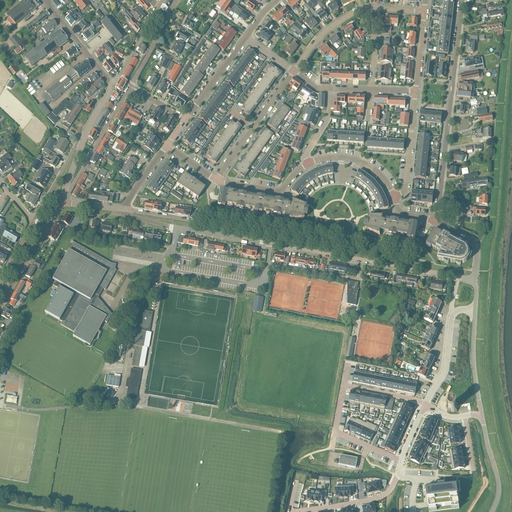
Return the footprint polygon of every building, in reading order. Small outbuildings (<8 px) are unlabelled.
[(40,5),(36,0),(28,0),(29,1),(26,3),(23,0),(22,0),(6,13),(9,17),(6,19),(13,27),(40,5)] [(72,0),(81,12),(89,5),(84,0),(72,0)] [(136,0),(143,7),(140,10),(142,12),(145,10),(146,10),(149,7),(147,4),(151,1),(150,0),(136,0)] [(166,12),(172,1),(170,0),(165,0),(162,6),(162,5),(160,9),(166,12)] [(224,0),(220,0),(216,6),(221,9),(220,10),(227,15),(230,12),(233,14),(235,12),(240,15),(238,17),(244,22),(248,16),(242,12),(237,9),(238,8),(234,5),(227,0),(226,1),(224,0)] [(252,11),(256,6),(248,0),(242,0),(240,2),(246,6),(252,11)] [(299,8),(296,5),(292,0),(287,4),(292,9),(293,10),(295,8),(297,10),(299,13),(301,11),(299,8)] [(338,3),(336,0),(329,0),(332,3),(327,6),(332,13),(339,9),(336,5),(338,3)] [(317,3),(317,4),(320,8),(315,13),(321,21),(327,17),(321,9),(324,7),(320,1),(317,3)] [(278,12),(283,18),(284,18),(285,17),(289,13),(284,8),(278,12)] [(499,10),(499,8),(495,9),(496,10),(488,12),(490,18),(500,15),(501,17),(504,16),(502,9),(499,10)] [(78,22),(83,17),(77,9),(74,11),(73,10),(70,12),(71,14),(65,19),(71,27),(78,22)] [(137,11),(135,9),(130,13),(134,19),(137,17),(140,21),(145,17),(139,9),(137,11)] [(96,12),(96,13),(99,17),(101,19),(104,16),(99,10),(96,12)] [(42,23),(46,20),(45,19),(49,16),(46,11),(26,27),(29,31),(29,32),(42,22),(42,23)] [(129,23),(134,20),(126,11),(122,14),(129,23)] [(311,30),(317,24),(314,20),(316,18),(309,11),(306,13),(311,18),(305,24),(306,25),(311,30)] [(283,18),(278,12),(273,17),(278,23),(282,20),(283,21),(284,19),(283,18)] [(191,30),(191,29),(192,29),(193,27),(193,26),(195,23),(193,22),(195,19),(189,15),(186,21),(187,21),(184,26),(191,30)] [(113,47),(127,36),(110,16),(101,23),(113,37),(112,38),(110,39),(108,41),(113,47)] [(83,17),(78,22),(79,24),(78,25),(82,30),(88,25),(85,22),(87,22),(84,19),(83,17)] [(417,27),(418,19),(412,18),(412,23),(408,23),(408,26),(411,26),(417,27)] [(45,36),(49,33),(49,32),(57,26),(53,20),(42,29),(45,34),(44,35),(45,36)] [(92,24),(91,24),(92,26),(95,29),(100,25),(96,20),(92,24)] [(134,20),(129,23),(137,32),(141,28),(134,20)] [(269,33),(274,26),(270,22),(265,28),(266,29),(265,30),(265,29),(260,37),(261,37),(261,38),(262,39),(263,39),(267,42),(272,35),(269,33)] [(296,23),(291,28),(296,32),(294,34),(297,37),(298,36),(302,40),(308,33),(303,30),(296,23)] [(487,31),(502,28),(501,23),(486,25),(487,31)] [(351,24),(343,29),(346,35),(353,31),(354,33),(356,32),(354,30),(351,24)] [(84,34),(82,35),(84,38),(84,39),(85,41),(86,41),(87,41),(94,36),(91,32),(93,31),(94,30),(92,27),(89,29),(86,32),(84,34)] [(184,43),(188,36),(184,34),(186,30),(181,28),(178,33),(179,33),(176,38),(184,43)] [(229,29),(226,33),(233,38),(236,34),(229,29)] [(57,47),(67,40),(68,39),(60,30),(24,58),(31,67),(57,47)] [(354,33),(359,41),(359,42),(358,42),(358,44),(364,44),(364,41),(364,38),(364,37),(365,37),(368,35),(365,31),(364,32),(361,34),(359,31),(356,33),(356,32),(354,33)] [(226,33),(223,38),(230,42),(233,38),(226,33)] [(340,45),(342,42),(339,41),(340,40),(335,35),(329,41),(333,46),(336,43),(340,45)] [(15,36),(12,39),(18,47),(19,46),(21,44),(15,36)] [(477,43),(477,37),(470,36),(470,40),(470,42),(467,42),(466,53),(473,53),(474,43),(477,43)] [(223,38),(220,42),(226,47),(230,42),(223,38)] [(178,56),(183,47),(176,42),(170,52),(178,56)] [(226,47),(220,42),(217,46),(223,51),(226,47)] [(291,57),(298,47),(293,43),(286,53),(291,57)] [(109,59),(115,55),(108,47),(106,44),(94,53),(98,58),(101,56),(104,53),(109,59)] [(325,45),(319,51),(319,52),(320,53),(321,52),(324,56),(327,53),(328,54),(329,53),(334,58),(335,58),(338,55),(338,54),(334,50),(333,49),(331,51),(329,49),(325,45)] [(142,55),(146,48),(141,46),(138,52),(142,55)] [(208,51),(216,56),(219,51),(212,46),(208,51)] [(66,53),(62,56),(64,58),(68,55),(69,58),(73,55),(73,56),(78,52),(73,47),(66,53)] [(380,55),(393,57),(394,51),(395,51),(395,48),(385,47),(385,50),(382,49),(381,51),(380,51),(380,55)] [(364,59),(365,49),(358,49),(352,48),(352,51),(358,52),(357,58),(364,59)] [(413,58),(414,50),(402,48),(402,55),(408,55),(407,57),(413,58)] [(245,53),(253,60),(256,56),(247,49),(245,53)] [(212,61),(216,56),(208,51),(205,56),(212,61)] [(242,57),(251,64),(253,60),(245,53),(242,57)] [(115,55),(109,59),(112,62),(114,65),(113,65),(115,68),(116,67),(115,66),(119,63),(117,60),(118,59),(115,55)] [(164,61),(160,67),(166,70),(170,62),(171,59),(164,55),(161,59),(164,61)] [(392,66),(393,57),(380,55),(380,56),(379,60),(380,60),(380,62),(383,62),(383,65),(392,66)] [(137,58),(138,57),(136,56),(136,58),(134,57),(132,60),(131,60),(128,67),(122,77),(127,79),(133,69),(133,70),(137,63),(136,63),(138,59),(137,58)] [(208,66),(212,61),(205,56),(201,61),(208,66)] [(239,61),(248,67),(251,64),(242,57),(239,61)] [(479,59),(465,61),(465,62),(466,68),(468,68),(469,68),(470,71),(484,69),(483,65),(480,66),(479,59)] [(108,73),(112,70),(114,68),(108,61),(102,65),(108,73)] [(204,71),(208,66),(201,61),(197,66),(204,71)] [(236,65),(245,71),(248,67),(239,61),(236,65)] [(91,70),(85,62),(78,67),(76,65),(74,67),(71,69),(72,69),(64,75),(45,91),(46,93),(52,101),(72,85),(79,79),(91,70)] [(400,71),(412,72),(413,64),(407,63),(407,65),(401,64),(400,71)] [(426,63),(425,76),(432,77),(433,73),(435,73),(436,67),(434,66),(434,64),(426,63)] [(172,75),(169,81),(173,83),(181,68),(177,66),(175,64),(170,73),(172,75)] [(233,69),(242,75),(245,71),(236,65),(233,69)] [(237,105),(265,66),(264,65),(235,104),(237,105)] [(267,73),(275,79),(276,79),(277,78),(278,77),(280,76),(281,75),(282,73),(281,73),(281,74),(277,70),(275,68),(274,69),(270,66),(270,65),(265,72),(267,73)] [(393,66),(392,66),(383,65),(383,68),(380,67),(380,69),(379,69),(378,73),(392,75),(393,66)] [(439,65),(438,77),(445,78),(447,66),(439,65)] [(19,76),(17,73),(12,66),(8,69),(13,75),(18,81),(23,77),(21,75),(19,76)] [(201,76),(204,71),(197,66),(194,71),(195,72),(201,76)] [(230,73),(239,79),(242,75),(233,69),(230,73)] [(411,80),(412,72),(400,71),(399,77),(405,77),(405,79),(411,80)] [(462,81),(479,78),(478,73),(478,71),(461,74),(462,81)] [(203,77),(201,76),(195,72),(192,77),(199,82),(203,77)] [(91,84),(98,78),(94,73),(80,84),(83,87),(90,82),(91,84)] [(227,77),(236,83),(239,79),(230,73),(227,77)] [(268,88),(275,79),(267,73),(259,83),(268,90),(269,88),(268,88)] [(391,84),(392,75),(378,73),(378,74),(378,78),(379,78),(378,80),(381,80),(381,83),(391,84)] [(157,80),(158,77),(156,76),(154,79),(151,77),(147,85),(152,88),(157,80)] [(195,87),(199,82),(192,77),(188,82),(195,87)] [(225,81),(233,87),(236,83),(227,77),(225,81)] [(120,92),(127,82),(121,78),(115,89),(116,89),(111,97),(116,100),(120,92)] [(297,90),(302,83),(293,78),(286,88),(289,91),(292,87),(297,90)] [(90,97),(103,84),(99,79),(85,92),(86,93),(86,94),(84,95),(87,98),(89,96),(90,97)] [(168,84),(162,80),(161,83),(156,91),(163,95),(167,86),(168,84)] [(191,92),(195,87),(188,82),(184,87),(191,92)] [(220,87),(229,93),(232,89),(223,83),(220,87)] [(267,91),(268,90),(259,83),(253,91),(262,97),(267,90),(267,91)] [(471,98),(472,85),(460,83),(458,97),(471,98)] [(188,97),(191,92),(184,87),(181,92),(188,97)] [(217,92),(226,98),(229,93),(220,87),(217,92)] [(309,98),(313,93),(304,87),(300,92),(300,93),(298,95),(302,98),(305,96),(309,98)] [(80,96),(77,93),(78,92),(74,88),(71,90),(75,95),(76,96),(71,101),(70,100),(68,102),(65,99),(46,118),(52,126),(53,125),(58,120),(56,117),(65,108),(71,112),(69,115),(67,114),(63,122),(64,123),(63,126),(68,129),(70,126),(82,108),(83,105),(78,102),(80,100),(82,101),(85,98),(81,95),(80,96)] [(256,104),(262,97),(253,91),(247,100),(256,106),(257,105),(256,104)] [(214,96),(223,102),(226,98),(217,92),(214,96)] [(294,99),(296,96),(292,93),(286,101),(289,103),(293,98),(294,99)] [(313,93),(309,98),(311,99),(311,106),(315,107),(317,108),(317,109),(324,109),(324,105),(324,95),(321,95),(317,95),(314,94),(313,93)] [(179,96),(177,94),(175,97),(178,98),(175,102),(176,102),(175,103),(178,104),(182,107),(183,106),(184,106),(185,104),(187,101),(179,96)] [(211,100),(219,107),(223,102),(214,96),(211,100)] [(345,103),(345,96),(337,96),(337,101),(334,101),(333,113),(340,113),(341,103),(345,103)] [(357,108),(358,97),(348,96),(348,105),(348,108),(357,108)] [(358,97),(357,108),(356,117),(363,118),(364,109),(364,105),(365,105),(365,97),(358,97)] [(388,106),(388,99),(388,98),(375,97),(374,104),(375,104),(375,105),(374,105),(374,108),(373,120),(379,121),(380,111),(383,111),(384,106),(388,106)] [(208,105),(216,111),(219,107),(211,100),(208,105)] [(255,107),(256,106),(247,100),(241,108),(245,111),(244,113),(245,114),(246,114),(246,115),(248,115),(249,116),(250,116),(250,115),(249,115),(255,107)] [(89,113),(95,104),(90,101),(84,110),(89,113)] [(100,129),(106,117),(113,105),(108,103),(101,114),(95,126),(100,129)] [(121,123),(124,118),(129,108),(130,107),(124,104),(115,119),(118,121),(121,123)] [(278,110),(286,115),(290,110),(282,104),(280,105),(279,107),(280,107),(278,110)] [(204,109),(213,115),(216,111),(208,105),(204,109)] [(469,109),(469,106),(465,105),(464,107),(457,106),(456,113),(464,114),(464,111),(465,109),(469,109)] [(129,108),(124,118),(130,121),(137,126),(141,119),(139,118),(141,115),(129,108)] [(148,114),(145,120),(148,122),(153,126),(155,123),(162,112),(156,108),(151,116),(148,114)] [(300,120),(298,124),(307,127),(308,124),(314,126),(319,111),(312,109),(312,110),(307,108),(305,114),(308,115),(305,122),(300,120)] [(201,113),(210,120),(213,115),(204,109),(201,113)] [(283,120),(286,115),(278,110),(275,115),(283,120)] [(201,113),(198,118),(206,124),(210,120),(201,113)] [(480,123),(493,121),(492,114),(479,117),(480,123)] [(279,125),(283,120),(275,115),(271,120),(279,125)] [(169,132),(176,120),(169,117),(165,124),(162,122),(158,128),(162,130),(163,128),(169,132)] [(205,148),(227,119),(225,117),(204,147),(205,148)] [(122,123),(120,125),(123,127),(125,124),(127,125),(128,124),(130,121),(124,118),(121,123),(122,123)] [(276,129),(279,125),(271,120),(268,124),(267,124),(271,128),(270,129),(277,134),(279,131),(276,129)] [(194,125),(202,131),(205,127),(196,121),(194,124),(194,125)] [(225,130),(234,137),(235,136),(234,135),(240,127),(241,128),(241,127),(240,126),(239,125),(238,124),(238,123),(237,123),(235,125),(231,122),(225,130)] [(191,128),(199,134),(202,131),(194,125),(194,124),(192,126),(191,128)] [(115,135),(118,130),(114,127),(111,126),(108,131),(112,133),(115,135)] [(299,126),(297,132),(305,135),(307,129),(299,126)] [(188,132),(197,138),(199,134),(191,128),(188,132)] [(258,137),(267,143),(273,135),(264,128),(264,129),(259,136),(258,137)] [(477,131),(476,137),(479,137),(483,137),(491,138),(491,129),(483,129),(483,130),(479,130),(477,131)] [(233,138),(234,137),(225,130),(219,139),(228,145),(233,138)] [(93,140),(97,133),(92,131),(88,138),(93,140)] [(186,136),(192,141),(194,142),(197,138),(188,132),(185,136),(186,136)] [(297,132),(295,137),(302,140),(305,135),(297,132)] [(103,140),(107,142),(110,138),(111,140),(113,137),(106,133),(103,140)] [(146,141),(157,148),(159,144),(159,143),(160,142),(157,140),(159,138),(151,133),(146,141)] [(185,136),(182,140),(192,147),(195,143),(194,142),(192,141),(186,136),(185,136)] [(69,143),(59,137),(56,143),(49,139),(44,148),(51,152),(53,148),(55,149),(63,154),(69,143)] [(118,137),(115,143),(116,143),(118,144),(115,148),(117,150),(121,152),(122,153),(125,149),(124,149),(126,146),(128,144),(121,139),(119,138),(118,137)] [(261,151),(267,143),(258,137),(257,138),(252,146),(261,151)] [(295,137),(292,143),(300,146),(302,140),(295,137)] [(222,152),(228,145),(219,139),(213,147),(222,153),(223,152),(222,152)] [(105,145),(107,142),(103,140),(99,145),(104,148),(110,152),(112,153),(116,156),(118,153),(110,148),(105,145)] [(157,148),(146,141),(141,148),(148,153),(150,151),(152,153),(153,151),(154,152),(157,148)] [(292,143),(290,149),(298,152),(300,146),(292,143)] [(104,148),(99,145),(95,153),(100,156),(101,156),(102,154),(103,155),(104,152),(103,152),(105,149),(104,148)] [(255,160),(261,151),(252,146),(247,153),(247,152),(246,153),(255,160)] [(221,155),(222,153),(213,147),(207,156),(211,158),(210,160),(211,161),(212,161),(213,162),(214,162),(215,163),(216,163),(215,163),(221,154),(221,155)] [(283,149),(280,155),(288,158),(290,152),(283,149)] [(112,154),(112,153),(110,152),(106,159),(112,162),(114,158),(112,157),(111,156),(112,154)] [(0,160),(1,162),(0,162),(0,170),(2,173),(11,167),(13,170),(14,169),(15,168),(18,166),(18,165),(15,161),(10,166),(7,162),(11,158),(7,153),(6,153),(3,156),(2,157),(0,158),(0,160)] [(247,170),(255,160),(246,153),(245,155),(246,155),(239,164),(247,170)] [(463,162),(464,154),(452,153),(451,161),(463,162)] [(98,166),(102,159),(94,154),(90,162),(98,166)] [(280,155),(278,160),(286,163),(288,158),(280,155)] [(54,168),(59,160),(53,157),(50,162),(44,158),(43,161),(54,168)] [(132,160),(128,157),(119,173),(130,180),(132,175),(130,174),(131,172),(137,161),(133,158),(132,160)] [(278,160),(276,166),(284,169),(286,163),(278,160)] [(163,166),(163,167),(171,172),(172,173),(175,168),(167,162),(163,166)] [(247,170),(239,164),(238,164),(237,165),(236,165),(235,166),(234,168),(233,169),(232,170),(233,170),(233,169),(237,173),(239,175),(240,174),(244,177),(244,178),(249,171),(247,170)] [(276,166),(274,171),(282,174),(284,169),(276,166)] [(163,167),(160,171),(168,176),(171,172),(163,167)] [(104,177),(107,172),(102,168),(99,174),(98,174),(95,179),(96,180),(95,182),(98,183),(99,182),(98,181),(99,178),(98,177),(99,175),(104,177)] [(450,168),(449,176),(456,177),(460,176),(460,173),(461,169),(457,169),(450,168)] [(35,183),(43,188),(44,187),(51,174),(41,169),(36,177),(36,178),(38,178),(35,183)] [(316,170),(313,171),(317,179),(321,177),(318,169),(316,170)] [(359,171),(355,178),(360,181),(364,173),(359,170),(359,171)] [(13,174),(7,179),(14,187),(20,182),(22,181),(20,179),(23,176),(18,171),(15,173),(13,175),(13,174)] [(157,175),(165,181),(166,181),(169,177),(168,176),(160,171),(157,175)] [(274,171),(272,177),(280,180),(282,174),(274,171)] [(313,171),(307,174),(312,182),(317,179),(313,171)] [(94,176),(89,173),(87,175),(83,173),(76,185),(77,185),(72,195),(76,197),(81,189),(83,190),(85,188),(82,186),(86,179),(90,182),(94,176)] [(365,173),(360,181),(364,184),(369,177),(365,173)] [(198,199),(205,188),(184,174),(176,184),(198,199)] [(312,182),(307,174),(302,178),(308,185),(312,182)] [(157,175),(154,179),(162,185),(165,181),(157,175)] [(369,177),(364,184),(368,188),(374,182),(369,177)] [(302,178),(298,182),(304,188),(308,185),(302,178)] [(477,180),(477,178),(461,181),(462,189),(469,188),(488,185),(487,179),(477,180)] [(151,184),(158,189),(162,185),(154,179),(151,184)] [(297,182),(293,187),(301,192),(304,188),(297,182)] [(374,182),(368,188),(371,192),(378,187),(374,182)] [(151,184),(147,188),(155,194),(158,189),(151,184)] [(32,195),(37,198),(38,196),(38,197),(41,192),(28,185),(25,189),(33,194),(32,195)] [(301,192),(293,187),(291,190),(298,195),(301,192)] [(378,187),(371,192),(374,196),(382,192),(378,187)] [(235,193),(235,191),(227,190),(227,192),(219,191),(216,207),(284,219),(284,215),(289,216),(289,220),(303,220),(303,217),(306,217),(307,210),(305,209),(306,206),(292,201),(288,200),(288,203),(235,193)] [(112,203),(114,195),(98,192),(98,195),(89,193),(88,199),(107,203),(107,202),(112,203)] [(382,192),(374,197),(376,201),(385,197),(382,192)] [(37,198),(32,195),(30,194),(26,202),(33,206),(38,198),(37,198)] [(488,197),(482,197),(479,197),(479,200),(479,203),(482,203),(481,204),(487,205),(488,197)] [(153,204),(152,210),(160,212),(161,205),(158,205),(159,202),(154,202),(153,204)] [(174,214),(182,216),(183,209),(175,207),(174,214)] [(61,221),(68,225),(72,218),(65,213),(61,221)] [(386,219),(387,217),(383,216),(383,217),(368,217),(368,219),(366,219),(364,227),(367,228),(366,230),(380,236),(380,234),(381,232),(385,232),(385,234),(385,236),(415,241),(416,236),(416,233),(417,231),(418,225),(415,224),(391,220),(386,219)] [(0,235),(3,237),(15,244),(19,236),(7,229),(5,229),(7,226),(3,223),(4,222),(0,219),(0,235)] [(101,228),(100,231),(102,231),(110,233),(111,230),(115,231),(115,230),(116,225),(112,224),(109,224),(102,223),(101,228)] [(62,229),(62,228),(55,224),(54,225),(55,225),(52,229),(49,233),(50,233),(47,237),(54,241),(61,229),(62,229)] [(445,235),(434,230),(426,244),(442,252),(438,260),(444,261),(444,262),(448,264),(449,262),(456,264),(460,266),(461,264),(462,264),(463,264),(464,263),(465,263),(466,262),(467,262),(467,261),(468,260),(469,259),(469,258),(470,257),(470,256),(470,255),(470,254),(470,253),(470,252),(470,251),(469,251),(469,250),(469,249),(468,248),(467,247),(466,246),(465,245),(449,237),(450,236),(445,234),(445,235)] [(152,241),(153,233),(151,232),(151,233),(149,233),(150,232),(147,232),(145,232),(143,232),(142,237),(143,237),(143,238),(149,240),(149,241),(152,241)] [(153,233),(152,241),(155,242),(155,240),(160,241),(160,239),(161,240),(162,237),(161,237),(161,235),(160,235),(160,234),(157,233),(157,234),(156,234),(156,233),(153,233)] [(190,245),(191,239),(179,236),(177,243),(190,245)] [(191,239),(190,245),(198,247),(197,249),(202,249),(204,240),(201,240),(200,245),(198,244),(199,240),(191,239)] [(214,251),(215,245),(212,244),(212,243),(207,242),(207,240),(204,240),(202,249),(206,249),(206,250),(214,252),(214,251)] [(95,304),(98,298),(103,289),(105,290),(117,270),(115,269),(116,264),(111,263),(74,242),(69,251),(52,280),(55,281),(95,304)] [(248,256),(250,248),(243,247),(242,251),(238,250),(237,253),(241,254),(241,255),(248,256)] [(250,248),(248,256),(255,258),(255,257),(259,258),(260,254),(256,254),(257,250),(250,248)] [(2,250),(0,254),(0,260),(4,263),(9,254),(2,250)] [(283,262),(285,255),(275,253),(274,258),(274,259),(277,260),(277,259),(280,259),(279,261),(283,262)] [(289,257),(288,264),(290,264),(295,265),(295,263),(297,263),(297,264),(301,265),(305,265),(306,260),(302,259),(296,258),(291,257),(289,257)] [(328,271),(336,272),(338,264),(329,262),(328,271)] [(338,264),(336,272),(345,274),(346,265),(338,264)] [(30,278),(36,268),(31,265),(25,275),(30,278)] [(407,283),(408,277),(400,276),(398,276),(396,283),(401,284),(401,282),(407,283)] [(408,277),(407,283),(407,285),(413,286),(413,284),(413,283),(416,284),(417,279),(414,279),(414,278),(408,277)] [(15,291),(14,292),(19,295),(19,294),(25,283),(21,280),(15,291)] [(112,315),(98,298),(95,304),(55,281),(53,285),(58,288),(45,312),(59,321),(59,320),(62,322),(60,325),(74,333),(73,336),(90,346),(104,321),(108,324),(112,315)] [(355,306),(358,291),(357,290),(358,283),(347,281),(347,304),(355,306)] [(442,291),(443,283),(432,281),(431,289),(442,291)] [(12,299),(9,304),(14,306),(16,302),(16,301),(17,302),(20,298),(20,297),(18,296),(19,295),(14,292),(10,299),(12,299)] [(255,297),(252,311),(260,312),(263,298),(255,297)] [(430,306),(438,310),(441,303),(433,299),(430,306)] [(435,316),(438,310),(430,306),(427,313),(435,316)] [(12,319),(15,314),(5,308),(1,315),(8,319),(9,317),(12,319)] [(138,330),(145,332),(150,332),(153,313),(148,312),(141,310),(138,330)] [(435,316),(427,313),(424,320),(432,323),(435,316)] [(430,327),(427,334),(435,337),(438,330),(430,327)] [(133,333),(132,340),(133,340),(133,344),(132,345),(132,346),(133,346),(132,350),(134,350),(132,366),(139,367),(142,347),(143,347),(143,344),(145,332),(138,330),(135,330),(134,334),(133,333)] [(427,334),(424,341),(432,344),(435,337),(427,334)] [(424,341),(421,347),(429,351),(432,344),(424,341)] [(348,343),(346,356),(351,357),(352,357),(354,344),(348,343)] [(427,355),(423,362),(431,366),(435,358),(427,355)] [(423,362),(421,368),(429,372),(431,366),(423,362)] [(416,371),(414,373),(416,374),(418,375),(419,376),(426,378),(428,372),(429,372),(421,368),(420,369),(419,372),(416,371)] [(136,400),(141,370),(131,369),(129,379),(127,379),(125,387),(128,388),(126,398),(136,400)] [(353,381),(352,383),(359,384),(361,371),(355,370),(353,381)] [(105,385),(118,387),(120,377),(107,375),(105,385)] [(400,379),(398,391),(403,392),(406,380),(400,379)] [(411,381),(409,393),(415,395),(417,382),(411,381)] [(110,400),(114,394),(106,388),(102,394),(110,400)] [(385,408),(384,410),(391,412),(394,400),(394,399),(387,398),(386,398),(386,399),(385,408)] [(402,403),(399,408),(402,409),(411,414),(414,408),(404,404),(402,403)] [(448,403),(447,404),(448,405),(448,406),(448,407),(448,409),(448,410),(449,411),(448,412),(449,413),(450,412),(451,412),(452,412),(453,412),(455,412),(456,411),(457,410),(457,408),(457,407),(457,405),(456,404),(454,403),(453,403),(452,403),(451,403),(450,403),(449,404),(448,403)] [(402,409),(399,415),(409,419),(411,414),(402,409)] [(397,414),(394,420),(397,420),(406,425),(409,419),(399,415),(397,414)] [(351,418),(345,430),(350,433),(356,421),(351,418)] [(425,424),(425,425),(435,429),(435,428),(438,422),(429,418),(428,421),(427,420),(425,424)] [(356,421),(350,433),(355,435),(361,422),(356,420),(356,421)] [(394,420),(392,425),(394,426),(404,430),(406,425),(397,420),(394,420)] [(361,422),(355,435),(360,437),(366,424),(361,422)] [(366,424),(360,437),(365,439),(371,425),(367,423),(366,424)] [(371,425),(365,439),(370,441),(376,427),(371,425)] [(392,425),(389,431),(392,432),(401,436),(404,430),(394,426),(392,425)] [(425,425),(423,430),(432,434),(435,429),(425,425)] [(451,429),(447,430),(448,437),(449,437),(460,435),(459,430),(458,431),(457,428),(456,428),(456,425),(451,426),(451,429)] [(422,435),(421,437),(429,441),(431,442),(434,435),(432,434),(423,430),(423,431),(421,434),(422,435)] [(389,431),(387,436),(389,437),(399,442),(401,436),(392,432),(389,431)] [(460,435),(449,437),(450,444),(459,443),(459,440),(460,440),(460,435)] [(387,436),(384,442),(386,442),(386,443),(396,447),(399,442),(389,437),(387,436)] [(415,447),(425,452),(426,452),(429,446),(428,445),(419,441),(418,443),(417,443),(415,447)] [(386,442),(383,448),(384,448),(394,453),(396,447),(386,443),(386,442)] [(415,447),(413,453),(422,457),(424,458),(426,452),(425,452),(415,447)] [(451,449),(449,450),(450,457),(452,457),(463,455),(462,450),(461,450),(460,448),(451,449)] [(412,457),(411,460),(419,464),(422,457),(413,453),(412,453),(411,457),(412,457)] [(341,455),(339,465),(356,468),(358,459),(341,455)] [(453,462),(451,463),(452,470),(454,470),(455,470),(464,469),(463,466),(464,466),(464,461),(453,462)] [(365,483),(361,484),(363,490),(365,490),(366,495),(380,492),(377,483),(365,486),(365,483)] [(429,488),(426,488),(426,489),(427,493),(427,495),(428,501),(428,503),(428,506),(429,509),(429,511),(458,509),(459,508),(458,497),(457,495),(457,492),(457,491),(456,485),(429,488)] [(345,486),(336,486),(336,498),(338,498),(338,500),(345,499),(345,486)] [(354,486),(345,486),(345,499),(348,499),(348,498),(351,498),(351,493),(354,493),(354,486)] [(308,490),(307,500),(309,501),(309,502),(314,503),(315,491),(308,490)] [(315,491),(314,503),(319,504),(319,502),(321,502),(322,499),(326,499),(327,491),(315,490),(315,491)]
